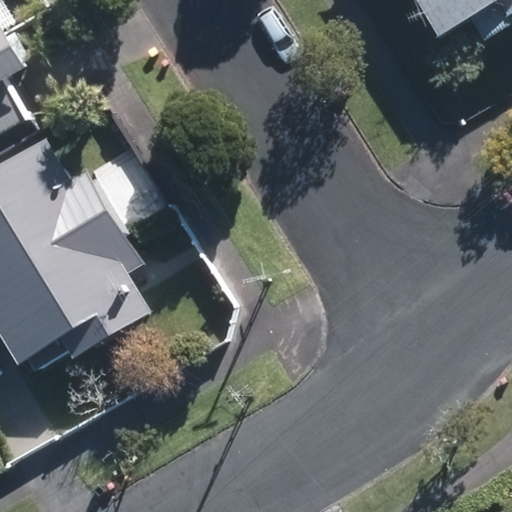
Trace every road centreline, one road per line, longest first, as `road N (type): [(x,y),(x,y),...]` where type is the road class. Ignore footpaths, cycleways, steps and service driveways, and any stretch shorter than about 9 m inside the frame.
road 1 (residential): [(424,340),(211,0)]
road 2 (residential): [(424,340),(318,444),(203,511)]
road 3 (residential): [(511,257),(424,340)]
